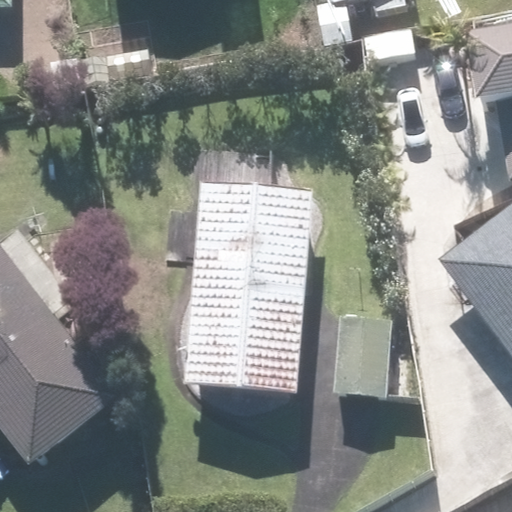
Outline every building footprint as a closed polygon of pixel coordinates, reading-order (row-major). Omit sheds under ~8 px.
[(0,0),(0,13),(17,13),(17,0),(0,0)] [(331,0),(334,10),(356,5),(361,28),(408,18),(403,0),(331,0)] [(511,191),(511,42),(476,47),(487,118),(500,116),(511,191)] [(410,377),(392,376),(394,325),(312,321),(318,199),(271,197),(272,164),(227,162),(225,195),(202,193),(193,394),(391,403),(408,404),(410,377)] [(511,217),(446,268),(511,355),(511,217)] [(0,244),(0,426),(40,476),(129,404),(0,244)]
